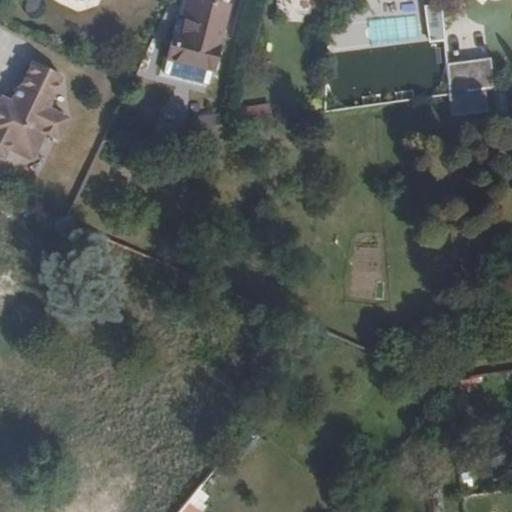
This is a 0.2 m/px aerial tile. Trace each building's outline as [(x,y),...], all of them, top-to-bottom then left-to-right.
[(165,60),(214,72),(230,3),(216,0),(187,0),(179,33),(174,33),(165,60)] [(446,39),(440,4),(423,7),(429,42),(446,39)] [(49,103),(61,78),(30,64),(29,63),(17,89),(15,87),(10,98),(8,102),(0,98),(0,162),(1,163),(6,153),(31,163),(44,137),(56,143),(67,119),(47,110),(50,104),(49,103)] [(451,94),(488,90),(486,73),(449,76),(450,82),(451,94)] [(424,98),(451,94),(450,82),(423,86),(424,98)] [(0,315),(22,326),(46,277),(38,273),(35,279),(0,262),(0,315)] [(155,503),(166,511),(179,511),(188,501),(199,487),(204,482),(186,467),(155,503)] [(209,495),(199,487),(188,501),(198,509),(209,495)]
